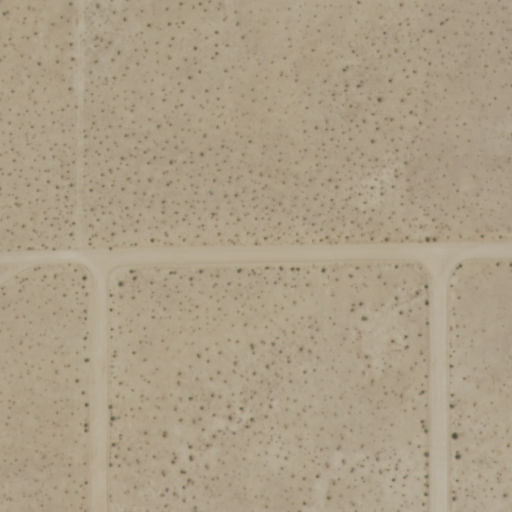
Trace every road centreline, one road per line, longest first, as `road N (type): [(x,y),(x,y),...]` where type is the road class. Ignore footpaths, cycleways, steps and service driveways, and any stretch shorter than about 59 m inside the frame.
road 1 (track): [(511,250),(0,260)]
road 2 (track): [(440,252),(442,511)]
road 3 (track): [(101,258),(99,511)]
